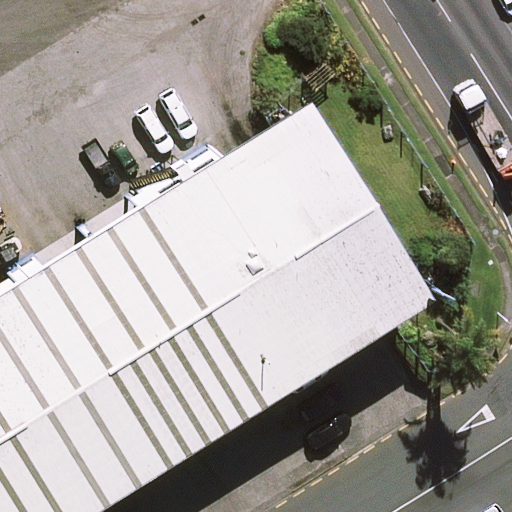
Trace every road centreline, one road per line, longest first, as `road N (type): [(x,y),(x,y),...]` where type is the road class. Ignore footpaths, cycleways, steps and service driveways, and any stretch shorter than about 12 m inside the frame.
road 1 (tertiary): [(511,435),(389,511)]
road 2 (tertiary): [(511,117),(437,0)]
